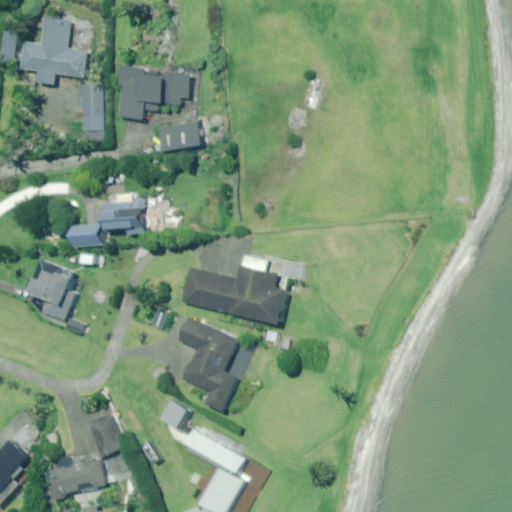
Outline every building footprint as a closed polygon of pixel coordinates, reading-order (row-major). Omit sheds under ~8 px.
[(82,48),(85,20),(58,17),(56,42),(38,41),(35,68),(53,70),(52,81),(68,83),(69,72),(94,74),(97,75),(98,69),(100,49),(82,48)] [(24,33),(10,31),(6,61),(20,63),(24,33)] [(161,72),(161,66),(133,65),(131,116),(159,117),(160,109),(166,109),(166,102),(194,103),(195,97),(205,97),(206,73),(161,72)] [(94,130),(116,130),(115,82),(92,83),(94,130)] [(174,150),(215,143),(211,120),(170,127),(174,150)] [(120,233),(161,228),(157,198),(116,203),(120,233)] [(87,246),(115,244),(114,223),(85,226),(87,246)] [(281,270),(283,260),(258,255),(253,278),(203,267),(195,301),(294,323),(301,289),(291,287),(294,273),(281,270)] [(72,275),(55,268),(49,265),(46,273),(53,276),(46,291),(61,297),(55,310),(77,319),(84,302),(81,301),(90,277),(74,270),(72,275)] [(237,371),(251,340),(201,316),(190,339),(209,348),(195,378),(223,391),(217,403),(235,411),(251,378),(237,371)] [(192,429),(202,410),(181,400),(172,418),(192,429)] [(131,433),(140,428),(134,413),(125,417),(123,413),(99,423),(114,457),(137,447),(131,433)] [(252,473),(260,458),(208,430),(200,444),(252,473)] [(25,477),(43,458),(23,439),(0,463),(0,497),(3,500),(13,490),(16,493),(19,495),(22,491),(31,482),(25,477)] [(114,460),(104,461),(104,457),(85,461),(86,466),(61,470),(63,481),(60,482),(63,500),(79,497),(78,493),(118,486),(114,460)] [(229,511),(240,511),(258,481),(234,467),(213,502),(229,511)]
